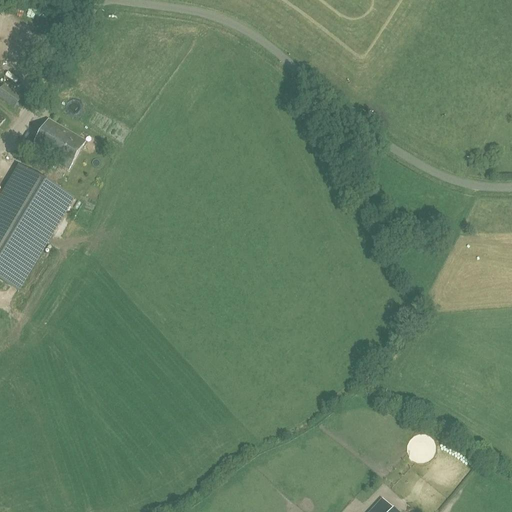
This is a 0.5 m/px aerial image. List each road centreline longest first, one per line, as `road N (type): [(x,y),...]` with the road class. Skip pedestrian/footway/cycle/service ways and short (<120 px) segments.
road 1 (unclassified): [(99,1),(180,10),(236,28),(405,158),(460,183),(511,189)]
road 2 (unclassified): [(0,142),(99,1)]
